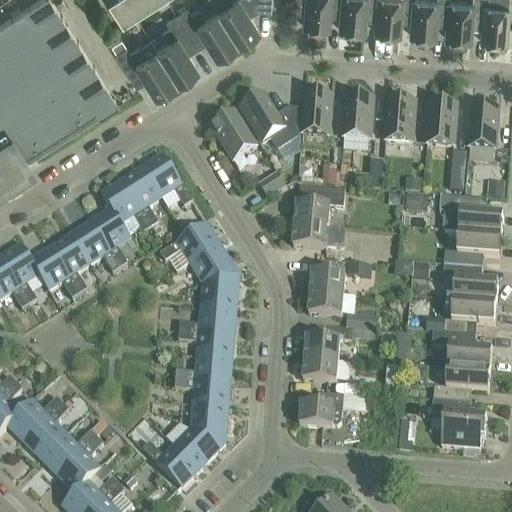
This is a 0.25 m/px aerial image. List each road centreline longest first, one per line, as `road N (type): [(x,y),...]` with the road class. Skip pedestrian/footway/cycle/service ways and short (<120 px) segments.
road 1 (residential): [(276,456),(270,425),(282,310),(169,112)]
road 2 (residential): [(169,112),(278,62),(511,83)]
road 3 (residential): [(0,217),(169,112)]
road 4 (residential): [(511,474),(345,461)]
